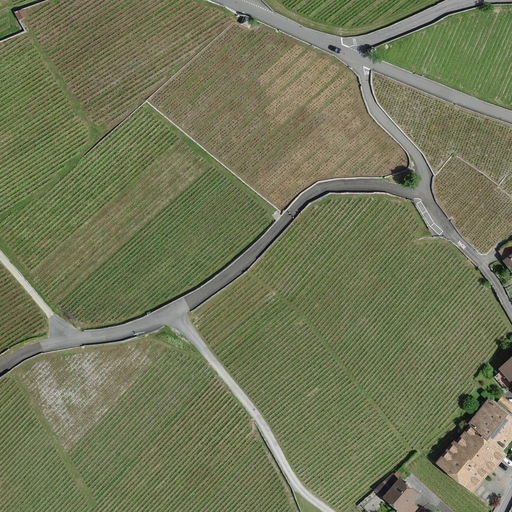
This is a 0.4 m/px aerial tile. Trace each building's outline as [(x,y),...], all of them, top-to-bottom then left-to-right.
[(511,358),(501,369),(511,380),(511,358)] [(511,403),(502,397),(499,402),(511,411),(511,403)] [(437,463),(473,492),(490,471),(491,472),(495,467),(506,454),(501,450),(511,437),(511,435),(511,417),(489,400),(469,424),(471,426),(457,445),(454,443),(437,463)] [(394,469),(377,487),(383,493),(400,474),(394,469)] [(417,495),(399,481),(385,498),(401,511),(413,511),(417,507),(412,502),(417,495)]
